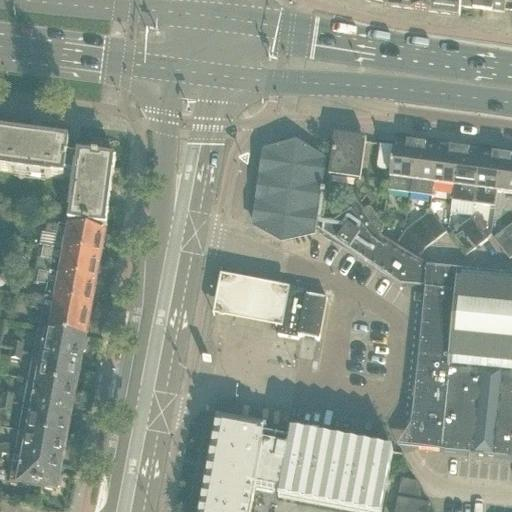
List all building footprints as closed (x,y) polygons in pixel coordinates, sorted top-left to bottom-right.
[(383,0),(382,6),(402,9),(403,0),(383,0)] [(403,0),(402,9),(421,12),(422,0),(403,0)] [(422,0),(421,12),(439,15),(441,0),(422,0)] [(441,0),(439,15),(459,18),(460,8),(460,0),(441,0)] [(483,0),(460,0),(460,8),(482,11),(483,0)] [(483,0),(482,11),(504,14),(505,0),(483,0)] [(0,172),(63,181),(64,173),(67,154),(69,143),(56,141),(56,140),(55,140),(55,141),(15,136),(15,135),(14,134),(14,135),(2,134),(0,150),(0,172)] [(332,168),(322,167),(320,167),(318,181),(324,182),(322,193),(328,194),(330,179),(360,182),(366,140),(336,137),(332,168)] [(387,192),(409,195),(411,181),(416,146),(394,143),(391,163),(387,192)] [(431,198),(433,184),(437,149),(416,146),(411,181),(409,195),(431,198)] [(322,167),(322,162),(295,147),(265,154),(255,227),(281,242),(312,235),(313,229),(317,230),(401,288),(401,287),(433,290),(430,326),(426,326),(424,342),(428,342),(426,366),(423,366),(423,367),(426,367),(423,391),(419,391),(418,402),(422,402),(418,450),(511,459),(511,276),(430,268),(418,262),(425,250),(446,234),(430,213),(405,232),(396,247),(382,239),(378,235),(381,234),(382,227),(369,209),(362,213),(353,198),(332,216),(334,219),(330,223),(325,222),(328,194),(322,193),(324,182),(318,181),(320,167),(322,167)] [(433,184),(454,187),(459,151),(437,149),(433,184)] [(454,187),(452,201),(473,204),(475,190),(480,154),(459,151),(454,187)] [(67,154),(64,173),(74,174),(69,223),(107,228),(116,160),(67,154)] [(480,154),(475,190),(473,204),(495,206),(497,193),(501,157),(480,154)] [(511,158),(501,157),(497,193),(511,195),(511,158)] [(471,219),(461,227),(477,248),(488,240),(471,219)] [(511,224),(503,231),(511,242),(511,224)] [(47,225),(45,234),(56,236),(54,249),(53,250),(100,259),(105,233),(86,229),(73,227),(47,225)] [(477,248),(461,227),(450,235),(466,257),(477,248)] [(511,258),(511,242),(503,231),(493,239),(509,261),(511,258)] [(42,248),(40,259),(52,261),(50,274),(50,275),(95,284),(100,259),(53,250),(42,248)] [(38,273),(36,284),(47,286),(45,299),(45,300),(91,309),(95,284),(50,275),(38,273)] [(295,293),(224,279),(215,321),(286,335),(295,293)] [(301,337),(302,337),(317,340),(316,341),(319,342),(327,300),(324,300),(324,301),(308,298),(309,297),(306,296),(307,294),(287,290),(278,337),(298,341),(298,338),(301,338),(301,337)] [(33,298),(31,308),(43,310),(40,326),(50,327),(49,332),(65,335),(85,339),(86,333),(91,309),(45,300),(33,298)] [(37,330),(32,356),(80,365),(82,354),(85,352),(86,345),(85,340),(85,339),(49,332),(37,330)] [(13,344),(12,352),(21,354),(23,346),(13,344)] [(21,354),(12,352),(10,360),(20,362),(21,354)] [(32,356),(27,382),(75,391),(80,365),(32,356)] [(27,382),(22,407),(70,417),(75,391),(27,382)] [(3,395),(2,403),(12,405),(13,397),(3,395)] [(12,405),(2,403),(0,411),(10,413),(12,405)] [(22,407),(17,433),(66,442),(70,417),(22,407)] [(216,420),(198,511),(250,511),(254,489),(268,492),(267,496),(278,498),(277,499),(345,511),(381,511),(392,453),(290,434),(288,442),(265,438),(266,429),(216,420)] [(15,448),(13,457),(61,466),(66,442),(17,433),(15,448)] [(0,446),(0,454),(2,455),(13,457),(15,448),(3,445),(3,447),(0,446)] [(61,466),(13,457),(8,483),(56,492),(57,489),(60,487),(61,479),(59,476),(61,466)] [(430,511),(433,504),(402,498),(398,511),(430,511)]
